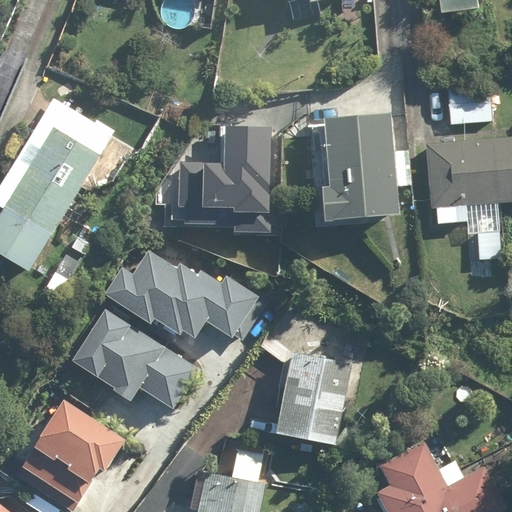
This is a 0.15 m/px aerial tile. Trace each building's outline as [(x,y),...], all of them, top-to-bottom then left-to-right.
[(483,0),(440,0),(442,13),(484,8),(483,0)] [(493,82),(449,86),(452,126),(496,122),(493,82)] [(116,132),(56,98),(0,197),(0,204),(8,209),(0,222),(0,253),(36,274),(116,132)] [(406,216),(396,114),(326,122),(337,223),(406,216)] [(183,154),(183,227),(231,228),(230,241),(283,241),(284,124),(215,124),(215,155),(183,154)] [(511,138),(430,145),(435,208),(439,208),(440,226),(467,223),(468,230),(478,229),(480,260),(507,258),(503,204),(511,203),(511,138)] [(162,320),(186,335),(188,331),(202,339),(213,322),(239,338),(263,299),(227,276),(222,284),(188,263),(184,271),(153,252),(140,274),(128,267),(111,294),(160,324),(162,320)] [(110,308),(75,361),(139,404),(148,391),(177,411),(204,371),(110,308)] [(282,435),(305,439),(303,452),(317,454),(319,441),(342,445),(356,362),(295,353),(282,435)] [(0,458),(0,461),(74,511),(76,511),(106,469),(113,475),(135,442),(50,384),(0,458)] [(382,466),(393,488),(380,495),(388,511),(511,511),(511,509),(490,466),(466,478),(457,461),(441,468),(429,443),(382,466)] [(265,511),(270,483),(210,473),(204,511),(265,511)] [(0,511),(15,511),(2,502),(0,504),(0,511)] [(297,511),(319,511),(304,502),(297,511)]
